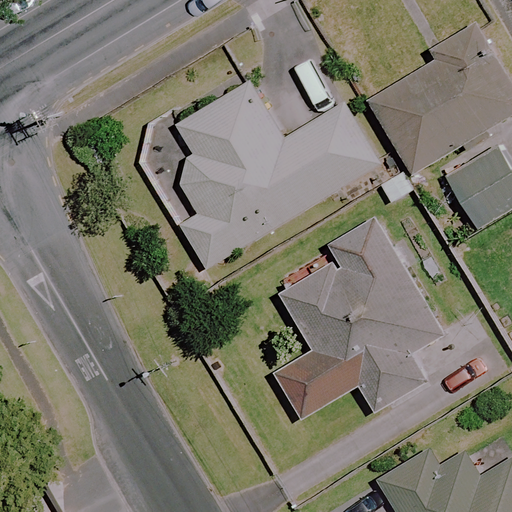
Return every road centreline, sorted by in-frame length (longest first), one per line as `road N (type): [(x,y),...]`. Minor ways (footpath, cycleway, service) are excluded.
road 1 (residential): [(189,511),(0,196)]
road 2 (secondary): [(113,0),(0,68)]
